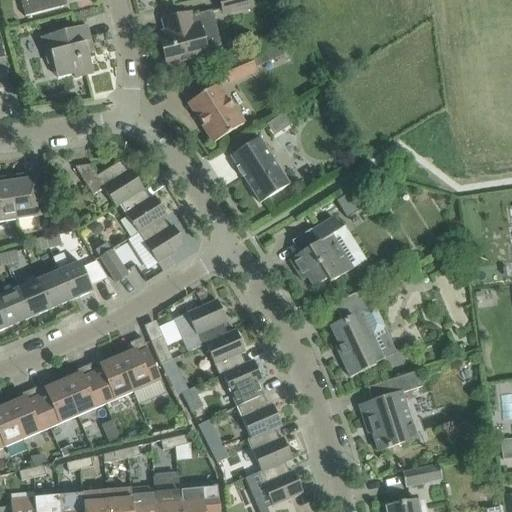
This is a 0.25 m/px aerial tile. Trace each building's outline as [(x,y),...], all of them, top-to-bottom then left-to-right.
[(19,0),(24,17),(58,9),(55,0),(19,0)] [(219,0),(223,14),(252,6),(250,0),(219,0)] [(159,36),(162,51),(159,56),(161,62),(166,65),(167,68),(207,57),(205,49),(220,45),(212,11),(188,17),(187,15),(165,21),(168,34),(159,36)] [(93,74),(88,54),(93,53),(86,26),(41,38),(45,56),(50,54),(57,79),(73,74),(74,79),(93,74)] [(0,89),(8,88),(1,47),(0,46),(0,89)] [(228,83),(256,71),(249,56),(222,68),(228,83)] [(218,85),(188,104),(213,144),(243,125),(218,85)] [(243,178),(260,204),(289,186),(259,138),(230,157),(237,168),(235,169),(242,179),(243,178)] [(103,189),(114,208),(143,189),(131,171),(127,173),(120,163),(121,163),(120,162),(96,177),(90,166),(74,168),(92,196),(103,189)] [(52,176),(52,180),(53,183),(57,183),(60,181),(61,178),(59,175),(56,174),(52,176)] [(23,175),(10,177),(16,221),(40,217),(40,222),(53,220),(48,188),(47,188),(48,195),(38,197),(35,179),(24,181),(23,175)] [(0,223),(16,221),(10,177),(0,178),(0,223)] [(119,205),(137,234),(166,216),(154,197),(150,200),(143,189),(114,208),(115,208),(119,205)] [(166,217),(166,216),(137,234),(156,264),(185,246),(173,227),(168,229),(162,219),(166,217)] [(341,231),(333,219),(312,232),(311,230),(297,238),(298,239),(300,238),(305,247),(309,244),(311,248),(304,252),(303,250),(298,253),(299,255),(289,261),(294,269),(302,282),(307,279),(313,289),(326,280),(329,284),(353,270),(331,236),(341,231)] [(46,239),(49,249),(61,246),(58,236),(46,239)] [(36,252),(49,249),(46,239),(34,242),(36,252)] [(111,250),(99,258),(115,283),(127,276),(111,250)] [(16,252),(3,255),(6,266),(18,263),(16,252)] [(71,302),(92,292),(80,263),(68,268),(63,255),(53,260),(58,272),(71,302)] [(58,272),(37,281),(50,311),(71,302),(58,272)] [(29,319),(50,311),(37,281),(16,290),(29,319)] [(376,307),(367,288),(332,305),(340,322),(329,327),(339,346),(335,348),(349,378),(375,367),(374,365),(384,360),(373,335),(382,331),(383,327),(374,307),(376,307)] [(16,290),(0,297),(0,310),(8,328),(29,319),(16,290)] [(217,301),(186,315),(187,316),(174,322),(188,353),(200,348),(236,332),(235,331),(226,335),(220,321),(225,319),(217,301)] [(147,335),(160,366),(172,361),(158,330),(147,335)] [(245,352),(236,332),(200,348),(205,346),(219,377),(253,362),(245,365),(240,354),(245,352)] [(134,351),(117,358),(132,393),(160,381),(142,339),(131,344),(134,351)] [(105,405),(132,393),(117,358),(100,366),(99,362),(88,366),(105,405)] [(181,379),(172,361),(160,366),(170,384),(181,379)] [(223,376),(236,408),(263,396),(258,384),(262,383),(253,362),(219,377),(219,378),(223,376)] [(77,417),(105,405),(88,366),(77,371),(79,375),(62,382),(77,417)] [(367,434),(369,434),(371,433),(377,453),(416,440),(401,394),(421,388),(416,372),(367,388),(372,403),(358,407),(367,434)] [(44,385),(33,390),(49,429),(77,417),(62,382),(45,389),(44,385)] [(193,389),(181,394),(185,402),(197,396),(193,389)] [(22,441),(49,429),(33,390),(22,395),(24,399),(7,406),(22,441)] [(268,408),(263,396),(236,408),(250,439),(247,440),(247,441),(281,426),(272,406),(268,408)] [(0,450),(22,441),(7,406),(0,408),(0,450)] [(257,474),(292,459),(283,439),(278,441),(273,430),(281,427),(281,426),(247,441),(260,472),(257,474)] [(118,440),(114,430),(105,434),(108,444),(118,440)] [(172,439),(174,448),(187,445),(184,436),(172,439)] [(162,451),(174,448),(172,439),(160,442),(162,451)] [(511,439),(500,441),(502,461),(511,459),(511,439)] [(209,449),(212,456),(224,451),(220,443),(209,449)] [(125,450),(127,460),(139,457),(137,447),(125,450)] [(60,452),(63,460),(74,456),(70,448),(60,452)] [(115,462),(127,460),(125,450),(102,456),(104,463),(115,462)] [(228,458),(224,451),(212,456),(216,464),(228,458)] [(77,462),(80,471),(92,468),(90,459),(77,462)] [(292,460),(292,459),(257,474),(271,506),(266,509),(267,511),(295,511),(289,499),(302,493),(293,472),(289,474),(284,463),(292,460)] [(68,474),(80,471),(77,462),(66,464),(68,474)] [(401,473),(405,488),(442,480),(438,465),(401,473)] [(43,467),(30,470),(33,479),(45,476),(43,467)] [(20,482),(33,479),(30,470),(18,473),(20,482)] [(180,511),(178,486),(177,472),(153,474),(154,488),(156,511),(180,511)] [(219,511),(217,489),(203,490),(202,484),(178,486),(180,511),(219,511)] [(156,511),(154,488),(130,490),(131,511),(156,511)] [(131,511),(130,490),(106,493),(107,511),(131,511)] [(83,511),(107,511),(106,493),(82,495),(83,511)] [(59,511),(83,511),(82,495),(58,497),(59,511)] [(511,511),(511,495),(503,497),(504,511),(511,511)] [(35,511),(59,511),(58,497),(34,499),(35,511)] [(35,511),(34,499),(10,501),(10,511),(35,511)] [(418,511),(417,501),(385,506),(386,511),(418,511)]
